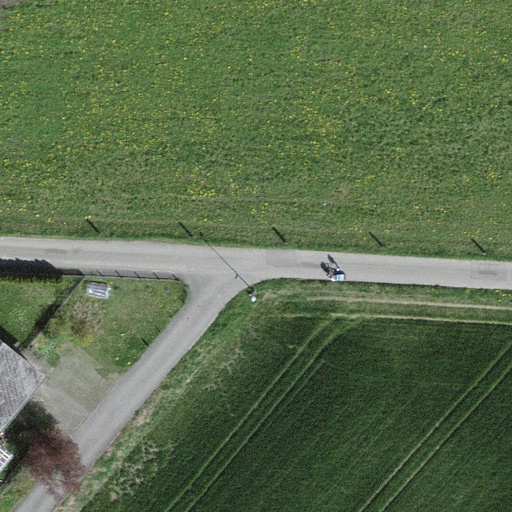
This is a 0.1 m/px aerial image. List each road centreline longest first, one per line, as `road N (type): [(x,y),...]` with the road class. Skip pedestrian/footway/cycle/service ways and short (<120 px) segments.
road 1 (residential): [(32,511),(239,260)]
road 2 (residential): [(511,273),(239,260)]
road 3 (residential): [(239,260),(0,250)]
